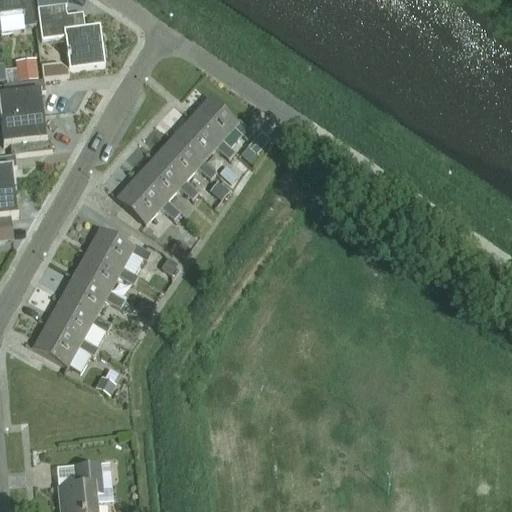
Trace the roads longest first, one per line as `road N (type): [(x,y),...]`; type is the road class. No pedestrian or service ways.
road 1 (residential): [(511,265),(164,34)]
road 2 (residential): [(0,315),(164,34)]
